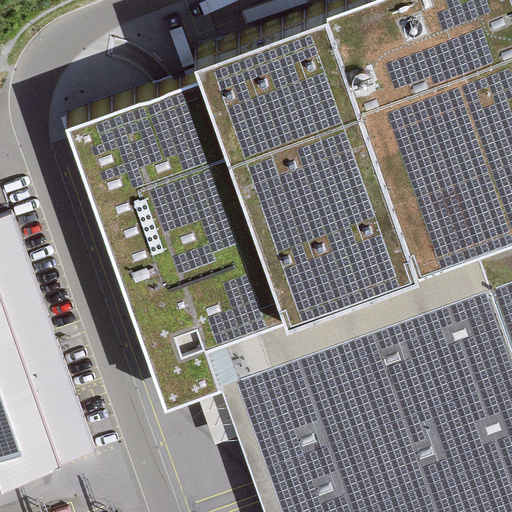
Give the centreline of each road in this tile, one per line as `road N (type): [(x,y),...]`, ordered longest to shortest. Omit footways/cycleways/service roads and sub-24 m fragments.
road 1 (residential): [(166,511),(36,142)]
road 2 (residential): [(141,0),(57,40),(37,73),(36,142)]
